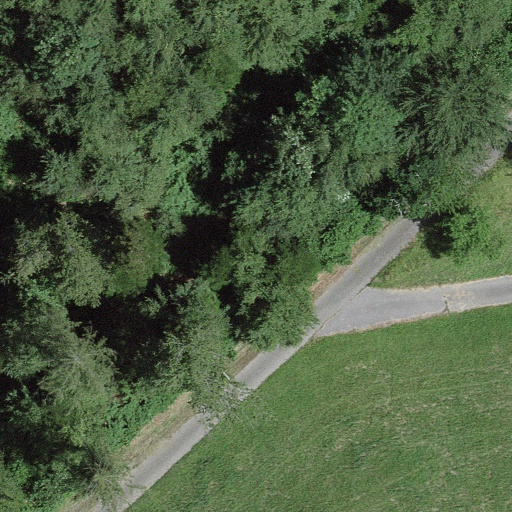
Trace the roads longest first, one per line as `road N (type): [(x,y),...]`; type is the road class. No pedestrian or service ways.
road 1 (residential): [(78,511),(128,487),(294,333),(511,286)]
road 2 (track): [(0,44),(146,67),(384,69)]
road 3 (track): [(294,333),(511,117)]
